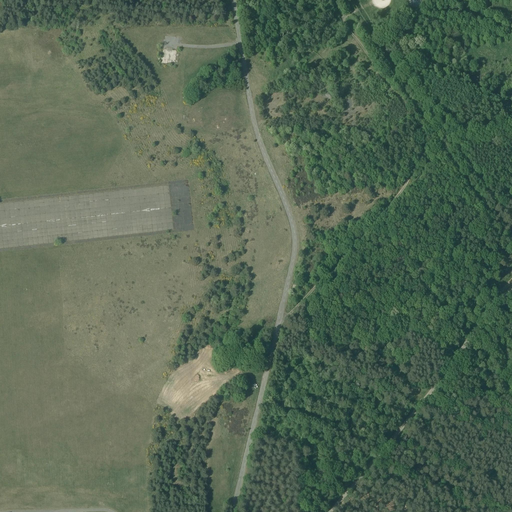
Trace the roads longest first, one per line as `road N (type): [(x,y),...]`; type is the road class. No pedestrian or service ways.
road 1 (track): [(334,0),(426,138),(392,200),(279,315)]
road 2 (track): [(458,146),(361,8)]
road 3 (track): [(417,407),(511,288)]
road 4 (track): [(328,511),(417,407)]
